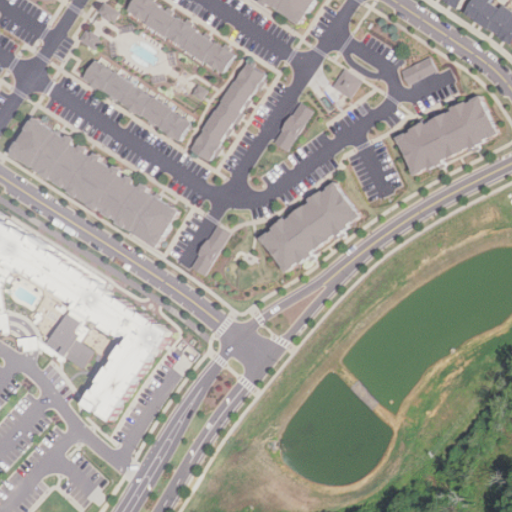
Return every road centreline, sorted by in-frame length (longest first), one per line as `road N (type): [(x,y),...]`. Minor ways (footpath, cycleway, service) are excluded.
road 1 (residential): [(265,362),(0,172)]
road 2 (residential): [(160,511),(202,440),(334,276)]
road 3 (residential): [(334,276),(388,232),(511,161)]
road 4 (residential): [(334,276),(256,319),(200,386)]
road 5 (residential): [(390,0),(511,88)]
road 6 (residential): [(200,386),(124,511)]
